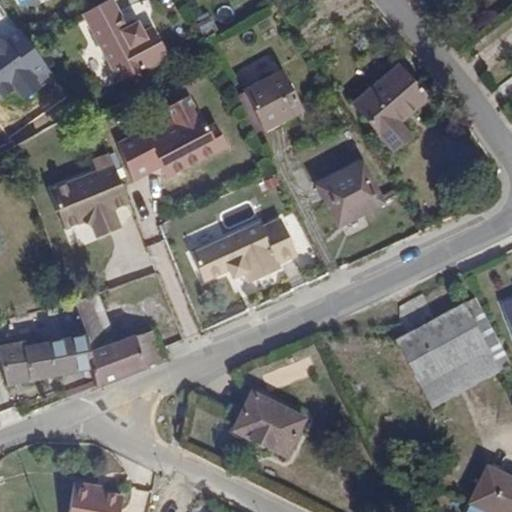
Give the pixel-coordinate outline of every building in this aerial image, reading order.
[(76,17),(113,87),(163,61),(148,31),(139,36),(133,26),(122,32),(106,1),(76,17)] [(399,65),(351,106),(391,149),(404,136),(397,122),(428,100),(399,65)] [(281,73),(245,90),(265,132),(302,114),(281,73)] [(117,150),(136,190),(164,176),(168,185),(233,155),(221,130),(211,134),(195,100),(165,114),(175,134),(152,145),(148,136),(117,150)] [(94,172),(49,190),(66,225),(82,219),(93,224),(98,235),(120,225),(112,209),(128,203),(107,152),(89,159),(94,172)] [(362,165),(318,188),(338,226),(382,203),(362,165)] [(188,249),(202,276),(226,267),(228,273),(242,268),(247,278),(279,264),(277,260),(295,251),(279,214),(261,223),(258,218),(188,249)] [(85,332),(91,355),(120,344),(98,291),(72,301),(85,332)] [(511,297),(511,302),(495,309),(511,349),(511,295),(511,296),(511,297)] [(390,343),(427,414),(498,376),(460,306),(390,343)] [(91,355),(94,365),(100,386),(165,359),(154,331),(120,344),(91,355)] [(0,346),(7,385),(94,365),(91,355),(85,332),(24,346),(24,343),(0,346)] [(254,396),(237,427),(284,454),(302,423),(254,396)] [(511,511),(511,479),(489,468),(467,511),(511,511)] [(72,478),(67,511),(120,511),(123,493),(102,490),(103,483),(72,478)] [(134,487),(125,510),(131,511),(144,511),(152,494),(134,487)] [(186,511),(202,511),(196,498),(183,504),(186,511)]
